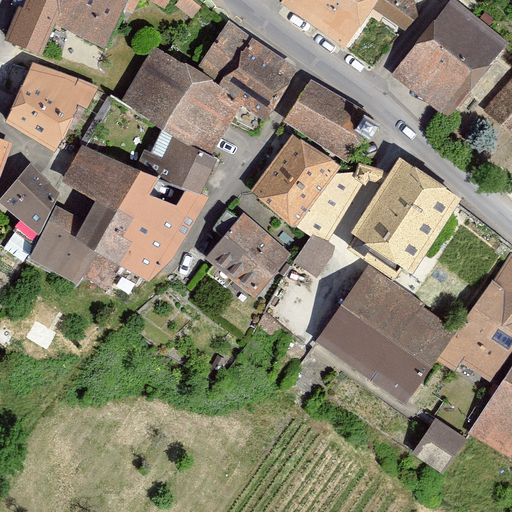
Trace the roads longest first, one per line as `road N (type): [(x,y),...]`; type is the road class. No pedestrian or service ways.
road 1 (residential): [(316,61),(193,254)]
road 2 (unclassified): [(362,95),(511,223)]
road 3 (residential): [(362,95),(445,0)]
